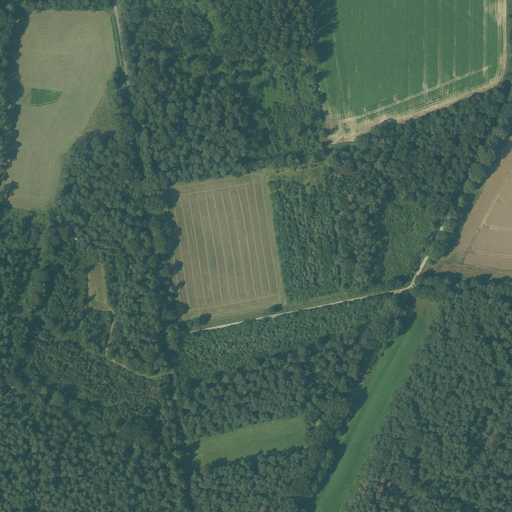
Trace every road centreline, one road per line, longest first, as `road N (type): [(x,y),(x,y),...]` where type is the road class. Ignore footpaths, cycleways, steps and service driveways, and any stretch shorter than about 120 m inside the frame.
road 1 (unclassified): [(113,0),(192,511)]
road 2 (track): [(511,94),(293,511)]
road 3 (track): [(511,298),(433,285),(165,338)]
